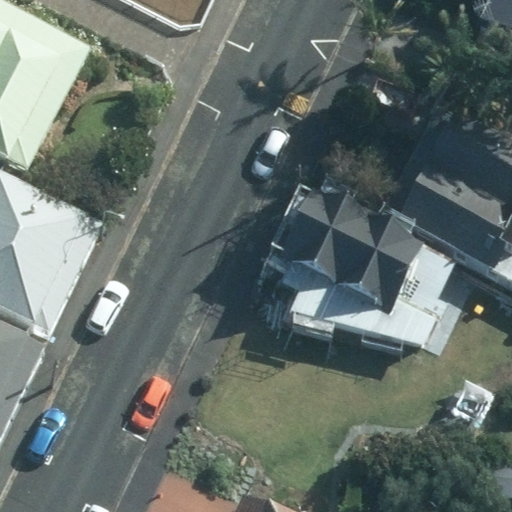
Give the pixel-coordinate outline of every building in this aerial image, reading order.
[(511,0),(473,0),(466,18),(473,35),(469,45),(511,66),(511,0)] [(0,176),(19,188),(85,61),(0,15),(0,176)] [(511,165),(431,121),(377,225),(511,295),(511,165)] [(0,328),(42,349),(96,242),(0,189),(0,328)] [(437,311),(454,277),(295,202),(264,268),(285,275),(274,299),(294,305),(283,327),(422,362),(444,315),(437,311)] [(0,440),(39,358),(0,339),(0,440)] [(511,511),(511,461),(494,460),(488,511),(511,511)]
